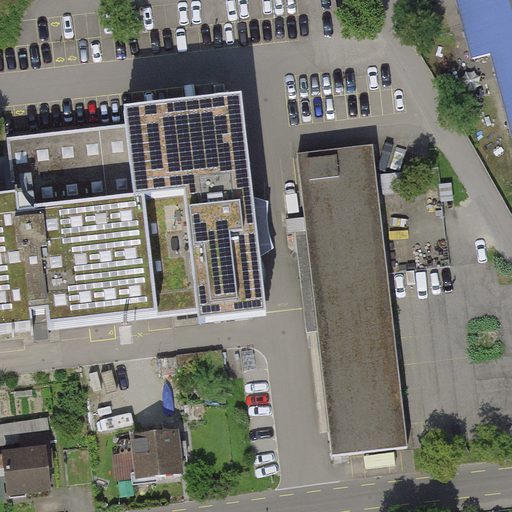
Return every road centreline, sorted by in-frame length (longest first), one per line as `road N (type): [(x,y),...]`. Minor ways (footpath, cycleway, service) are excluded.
road 1 (residential): [(511,243),(377,0)]
road 2 (tertiary): [(263,511),(511,481)]
